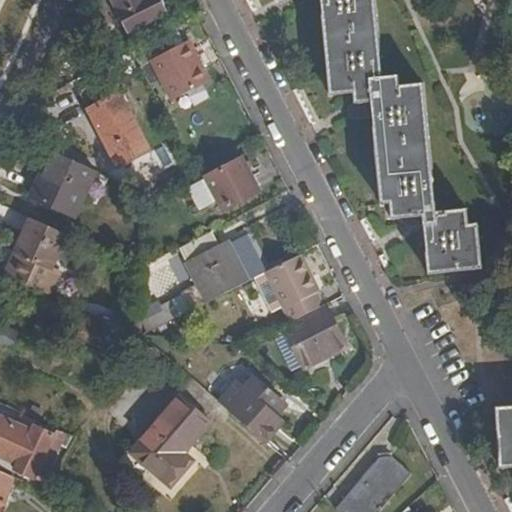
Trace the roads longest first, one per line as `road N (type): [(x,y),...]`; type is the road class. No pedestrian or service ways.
road 1 (residential): [(407,363),(215,0)]
road 2 (residential): [(407,363),(273,511)]
road 3 (residential): [(483,511),(407,363)]
road 4 (residential): [(0,118),(53,0)]
